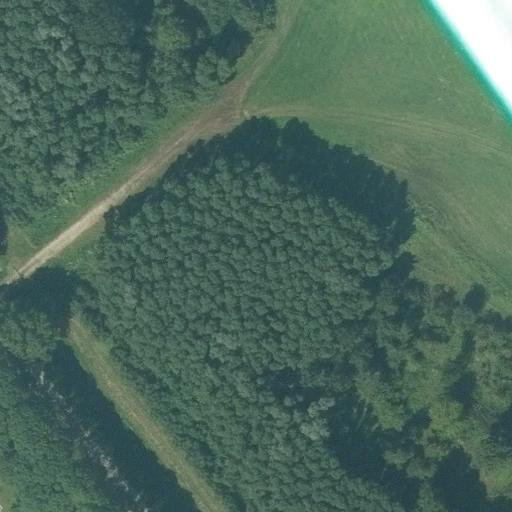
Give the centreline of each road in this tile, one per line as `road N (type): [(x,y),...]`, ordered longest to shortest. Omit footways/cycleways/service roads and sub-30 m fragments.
road 1 (track): [(0,297),(130,185),(188,113),(97,0)]
road 2 (tertiary): [(132,511),(0,340)]
road 3 (track): [(188,113),(252,0)]
